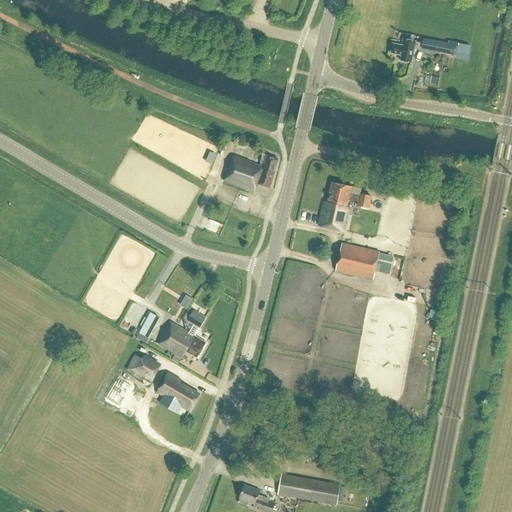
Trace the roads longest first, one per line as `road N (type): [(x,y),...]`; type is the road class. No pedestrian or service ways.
road 1 (tertiary): [(268,270),(184,247),(0,140)]
road 2 (secondary): [(189,511),(236,392),(268,270)]
road 3 (tertiary): [(511,122),(408,105),(314,75)]
road 4 (secondary): [(268,270),(314,75)]
road 5 (unclassified): [(320,43),(130,0)]
road 6 (unknown): [(296,157),(428,172)]
